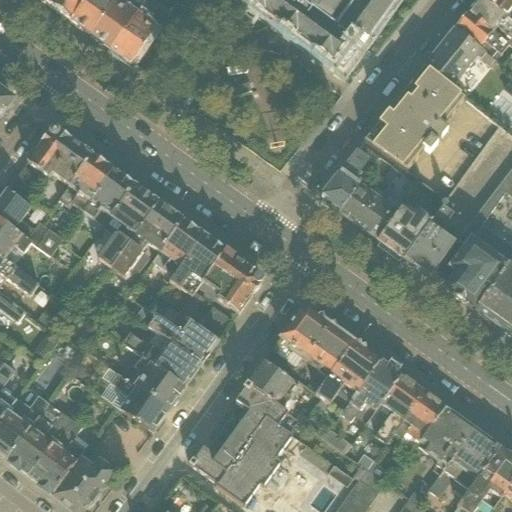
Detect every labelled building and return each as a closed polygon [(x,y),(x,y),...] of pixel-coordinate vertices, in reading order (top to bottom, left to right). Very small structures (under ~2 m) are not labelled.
[(37,0),(50,10),(57,0),(37,0)] [(57,0),(50,10),(71,24),(88,0),(57,0)] [(91,38),(118,0),(88,0),(71,24),(91,38)] [(148,0),(147,0),(127,0),(124,5),(118,0),(91,38),(111,53),(148,1),(148,0)] [(148,0),(148,1),(111,53),(131,68),(169,15),(148,0)] [(343,73),(355,56),(360,49),(361,49),(396,1),(395,1),(395,0),(241,0),(333,67),(334,66),(343,73)] [(501,35),(510,42),(511,43),(508,48),(511,51),(511,27),(480,0),(467,15),(493,36),(498,30),(501,35)] [(511,27),(511,2),(509,0),(479,0),(480,0),(511,27)] [(495,65),(500,59),(501,59),(509,49),(493,37),(493,36),(467,15),(454,32),(480,53),(495,65)] [(495,66),(495,65),(480,53),(454,32),(439,50),(467,73),(477,61),(491,72),(495,66)] [(452,91),(467,73),(439,50),(424,69),(448,88),(452,91)] [(452,91),(448,88),(424,69),(364,144),(406,174),(425,151),(430,156),(438,146),(437,145),(448,132),(443,128),(465,102),(452,91)] [(11,99),(0,91),(0,121),(12,105),(11,99)] [(52,178),(75,145),(58,133),(50,134),(30,162),(52,178)] [(52,178),(69,190),(92,158),(75,145),(52,178)] [(356,155),(321,198),(322,205),(322,204),(338,216),(359,187),(362,184),(356,180),(369,163),(374,167),(379,161),(367,152),(361,159),(356,155)] [(70,211),(72,208),(83,216),(114,173),(92,158),(69,190),(68,190),(68,191),(59,203),(70,211)] [(30,162),(20,176),(42,191),(52,178),(30,162)] [(393,170),(383,183),(389,188),(399,174),(393,170)] [(475,314),(508,267),(507,266),(511,257),(511,249),(483,229),(482,229),(505,196),(511,200),(511,171),(499,188),(472,223),(467,230),(466,230),(456,244),(465,251),(450,271),(456,276),(444,293),(475,314)] [(83,216),(93,223),(104,231),(135,188),(114,173),(83,216)] [(31,205),(42,191),(20,176),(10,190),(31,205)] [(406,191),(413,196),(421,184),(414,180),(406,191)] [(358,230),(379,202),(359,187),(338,216),(358,230)] [(96,276),(100,279),(104,281),(159,205),(135,188),(104,231),(114,239),(98,263),(103,267),(96,276)] [(30,211),(7,194),(0,203),(0,221),(32,245),(31,246),(36,250),(37,250),(52,260),(64,242),(39,225),(34,233),(21,224),(30,211)] [(398,216),(379,202),(358,230),(378,244),(398,216)] [(432,225),(404,263),(429,281),(455,244),(456,244),(466,230),(463,228),(465,225),(457,219),(456,221),(450,222),(458,212),(447,204),(432,224),(432,225)] [(159,256),(183,223),(159,205),(104,281),(108,284),(115,275),(123,281),(140,258),(140,255),(146,246),(159,256)] [(432,225),(432,224),(420,215),(415,222),(401,212),(398,216),(378,244),(377,245),(404,263),(432,225)] [(0,221),(0,258),(5,262),(5,263),(14,269),(23,257),(31,246),(32,245),(0,221)] [(204,238),(183,223),(159,256),(170,263),(163,273),(173,281),(204,238)] [(226,254),(204,238),(173,281),(169,286),(175,291),(177,288),(191,299),(192,300),(196,294),(196,295),(202,286),(226,254)] [(220,298),(243,266),(226,254),(202,286),(220,298)] [(5,262),(0,258),(0,289),(6,281),(30,299),(38,288),(14,269),(5,263),(5,262)] [(511,261),(508,267),(475,314),(511,341),(511,261)] [(260,278),(243,266),(220,298),(217,302),(238,317),(261,286),(260,278)] [(191,299),(187,305),(201,315),(205,309),(201,306),(204,301),(196,295),(196,294),(192,300),(191,299)] [(11,318),(14,314),(17,309),(0,296),(0,311),(1,310),(11,318)] [(219,345),(226,335),(206,319),(201,315),(187,305),(178,317),(188,324),(189,324),(219,345)] [(58,315),(48,309),(38,324),(48,330),(58,315)] [(214,309),(206,319),(226,335),(234,324),(214,309)] [(300,314),(265,361),(280,372),(290,379),(301,362),(328,381),(329,381),(356,347),(308,313),(300,314)] [(178,317),(170,329),(157,319),(149,330),(161,339),(162,338),(202,368),(219,345),(189,324),(188,324),(178,317)] [(58,344),(47,335),(39,346),(51,354),(58,344)] [(122,346),(126,349),(142,360),(142,359),(185,391),(202,368),(162,338),(161,339),(152,351),(130,335),(122,346)] [(351,406),(381,365),(356,347),(329,381),(328,381),(316,398),(329,407),(337,397),(349,406),(351,406)] [(169,413),(185,391),(142,359),(142,360),(134,371),(144,378),(136,389),(135,389),(169,413)] [(263,364),(246,388),(282,413),(291,401),(284,396),(292,385),(263,364)] [(383,405),(402,380),(381,365),(351,406),(349,406),(341,418),(350,425),(354,419),(366,428),(373,419),(383,405)] [(14,374),(4,367),(0,372),(0,423),(9,411),(5,408),(11,400),(1,392),(14,374)] [(121,414),(152,436),(169,413),(135,389),(136,389),(118,376),(110,386),(121,394),(112,407),(121,414)] [(373,419),(383,427),(374,440),(386,449),(394,437),(424,396),(402,380),(383,405),(373,419)] [(292,440),(278,430),(287,416),(282,413),(278,410),(246,388),(234,404),(244,411),(237,421),(242,424),(232,437),(223,450),(208,440),(189,467),(216,487),(215,489),(243,510),(259,488),(262,490),(277,470),(280,466),(275,462),(292,440)] [(445,411),(424,396),(394,437),(402,443),(400,445),(406,449),(411,443),(418,449),(445,411)] [(10,412),(9,411),(0,423),(0,455),(8,463),(40,420),(39,419),(48,406),(38,399),(30,410),(17,401),(10,412)] [(72,410),(66,418),(73,423),(79,415),(72,410)] [(474,432),(445,411),(418,449),(417,450),(438,465),(435,469),(443,475),(474,432)] [(296,421),(303,426),(308,420),(300,414),(296,421)] [(51,429),(40,420),(8,463),(31,481),(72,424),(61,416),(51,429)] [(81,431),(72,424),(31,481),(54,499),(79,464),(78,464),(86,454),(72,443),(81,431)] [(470,494),(500,451),(474,432),(443,475),(429,494),(438,501),(449,487),(448,483),(446,481),(448,478),(469,493),(470,494)] [(351,487),(356,479),(308,450),(303,458),(351,487)] [(502,498),(511,484),(511,458),(500,451),(470,494),(469,493),(456,511),(458,511),(475,511),(482,503),(493,511),(502,498)] [(100,491),(112,475),(99,465),(92,474),(79,464),(54,499),(70,511),(84,511),(88,508),(92,507),(99,498),(99,494),(100,491)] [(386,486),(386,485),(392,478),(374,465),(368,473),(386,486)] [(366,472),(359,483),(378,496),(386,486),(368,473),(366,472)] [(378,496),(359,483),(352,492),(371,506),(378,496)] [(511,511),(511,484),(502,498),(511,504),(511,511)] [(367,511),(371,506),(352,492),(345,502),(358,511),(367,511)] [(414,495),(408,502),(418,509),(423,502),(414,495)] [(358,511),(345,502),(337,511),(358,511)] [(421,511),(418,509),(408,502),(401,511),(421,511)]
